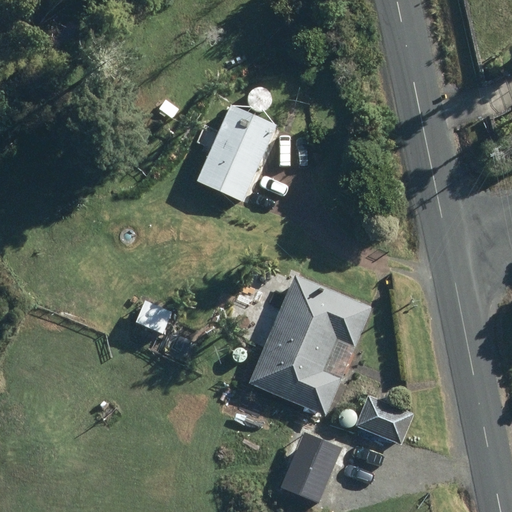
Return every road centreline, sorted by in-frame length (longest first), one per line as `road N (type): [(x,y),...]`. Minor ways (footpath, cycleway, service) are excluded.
road 1 (unclassified): [(502,511),(452,251)]
road 2 (unclassified): [(452,251),(395,0)]
